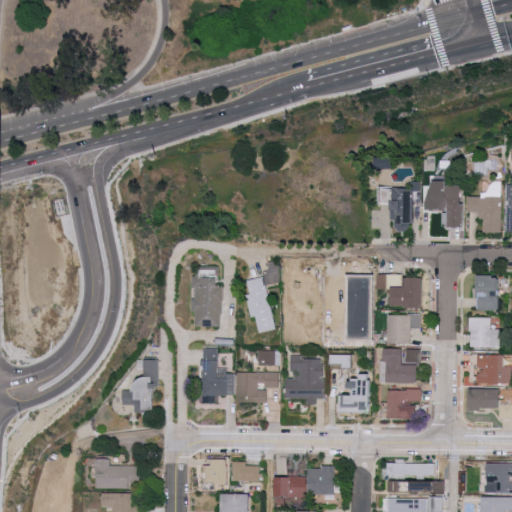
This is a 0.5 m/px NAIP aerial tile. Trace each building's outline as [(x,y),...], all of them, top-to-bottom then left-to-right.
[(461,184),(431,185),(432,209),(448,208),(448,227),(462,226),(461,184)] [(468,196),(468,212),(482,211),(483,232),(502,232),(501,195),(468,196)] [(197,276),(217,276),(218,266),(197,265),(197,276)] [(500,275),(478,275),(478,309),(499,310),(500,275)] [(223,285),(217,285),(217,277),(195,276),(194,325),(222,326),(223,285)] [(245,280),(253,317),(256,316),(259,332),(275,329),(264,276),(245,280)] [(371,337),(364,303),(361,304),(355,276),(339,279),(345,307),(341,308),(344,326),(349,325),(353,341),(371,337)] [(393,287),(393,307),(424,307),(423,277),(404,277),(404,286),(393,287)] [(412,343),(411,328),(422,328),(422,314),(389,314),(389,343),(412,343)] [(490,317),(470,317),(470,347),(500,347),(500,328),(490,328),(490,317)] [(234,395),(234,373),(226,373),(226,367),(218,367),(218,347),(204,347),(203,402),(217,402),(217,395),(234,395)] [(418,364),(402,364),(402,348),(383,348),(383,366),(388,366),(387,382),(417,383),(418,364)] [(407,362),(421,362),(422,349),(408,348),(407,362)] [(279,350),(258,350),(258,364),(279,364),(279,350)] [(511,365),(504,366),(504,355),(479,354),(479,383),(511,383),(511,365)] [(286,398),(308,398),(308,403),(318,404),(318,397),(325,397),(326,379),(323,379),(323,357),(291,357),(291,368),(299,368),(299,378),(286,378),(286,398)] [(160,359),(145,359),(145,380),(134,380),(134,390),(124,390),(124,405),(135,405),(135,411),(155,411),(155,387),(160,387),(160,359)] [(279,371),(238,372),(239,402),(268,401),(268,387),(279,387),(279,371)] [(500,408),(500,388),(470,389),(470,409),(500,408)] [(389,389),(389,418),(417,419),(417,403),(422,403),(423,389),(389,389)] [(501,418),(511,417),(511,403),(501,404),(501,418)] [(110,464),(110,458),(97,458),(96,487),(139,488),(140,465),(110,464)] [(212,465),(204,465),(204,483),(228,484),(228,459),(212,458),(212,465)] [(436,463),(388,462),(388,479),(389,479),(389,491),(403,492),(403,481),(413,481),(413,490),(422,490),(423,475),(436,475),(436,463)] [(511,462),(488,462),(488,493),(511,492),(511,462)] [(234,480),(260,481),(261,463),(235,463),(234,480)] [(334,494),(335,467),(308,466),(308,494),(334,494)] [(277,476),(277,497),(306,496),(306,475),(277,476)] [(146,511),(147,511),(140,511),(141,493),(102,492),(102,506),(113,506),(113,511),(146,511)] [(249,494),(222,493),(221,511),(239,511),(249,511),(249,494)] [(511,509),(511,496),(482,496),(481,511),(506,511),(507,510),(511,509)] [(444,511),(444,497),(387,498),(387,511),(413,511),(414,511),(444,511)]
